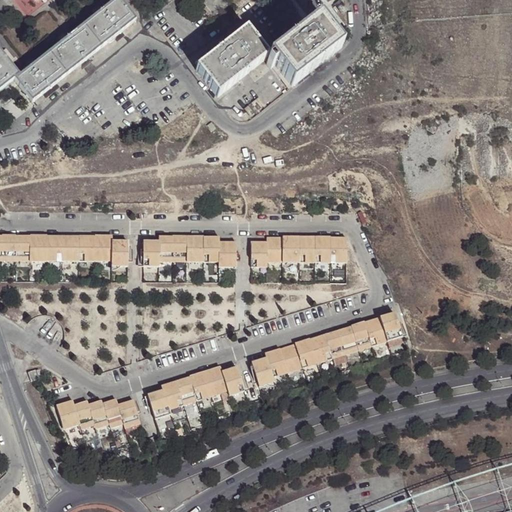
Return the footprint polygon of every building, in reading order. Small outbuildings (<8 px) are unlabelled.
[(32,103),(136,21),(119,0),(115,0),(106,8),(95,16),(73,34),(60,44),(36,63),(24,72),(19,77),(14,80),(32,103)] [(348,11),(341,1),(335,5),(343,15),(348,11)] [(95,16),(106,8),(103,4),(92,13),(95,16)] [(290,88),(341,47),(318,18),(305,29),(299,34),(294,38),(267,60),(281,77),(290,88)] [(299,34),(305,29),(303,26),(300,22),(289,31),(294,38),(299,34)] [(58,40),(60,44),(73,34),(71,30),(58,40)] [(196,70),(217,98),(264,60),(266,59),(267,58),(246,31),(222,49),(210,59),(196,70)] [(208,56),(210,59),(222,49),(220,46),(208,56)] [(0,53),(8,63),(10,62),(6,57),(2,52),(0,53)] [(0,91),(14,80),(19,77),(8,63),(0,53),(0,52),(0,91)] [(21,69),(24,72),(36,63),(34,59),(21,69)] [(278,80),(281,77),(267,60),(266,59),(264,60),(266,68),(275,80),(278,80)] [(250,118),(265,106),(258,98),(244,110),(250,118)] [(211,132),(216,129),(211,123),(207,127),(211,132)] [(128,262),(128,241),(112,240),(112,236),(0,235),(0,261),(1,262),(16,262),(30,262),(44,262),(62,262),(79,262),(95,262),(111,262),(111,267),(128,267),(128,262)] [(236,268),(236,241),(219,241),(219,236),(159,236),(159,240),(143,240),(143,267),(159,267),(159,262),(172,263),(186,263),(203,263),(218,263),(219,268),(236,268)] [(346,264),(347,237),(267,237),(267,241),(251,242),(251,269),(267,269),(268,263),(282,263),(300,263),(316,264),(330,264),(346,264)] [(403,337),(396,312),(265,354),(266,358),(252,362),(259,388),(274,383),(273,377),(287,373),(303,368),(317,363),(332,359),(346,354),(359,350),(372,346),(387,341),(403,337)] [(244,392),(236,367),(222,371),(220,367),(189,377),(189,378),(161,386),(162,390),(147,395),(155,420),(171,415),(169,411),(184,406),(197,402),(211,398),(227,393),(229,397),(244,392)] [(42,378),(39,369),(28,372),(31,381),(42,378)] [(140,424),(132,400),(118,405),(116,400),(102,405),(101,401),(88,405),(87,402),(74,407),(72,402),(56,406),(64,430),(80,426),(81,430),(95,426),(96,429),(109,425),(110,429),(124,424),(125,429),(140,424)]
